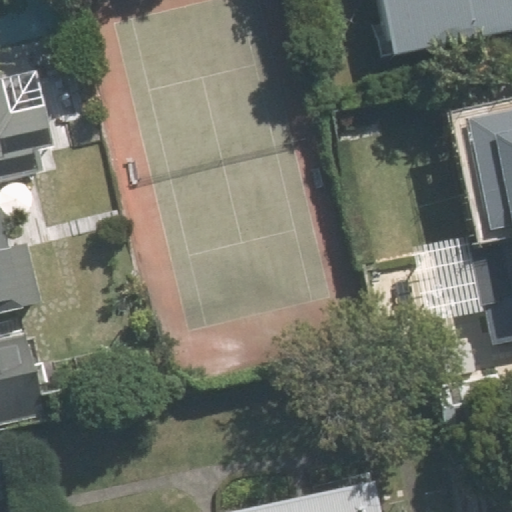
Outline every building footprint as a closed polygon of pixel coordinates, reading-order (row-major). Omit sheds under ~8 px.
[(511,0),(400,0),(411,49),(511,28),(511,0)] [(0,423),(60,410),(5,182),(66,167),(42,67),(0,76),(0,423)] [(511,107),(474,115),(511,307),(511,107)] [(511,403),(504,366),(438,380),(452,439),(511,426),(511,403)] [(233,511),(393,511),(387,479),(233,511)]
